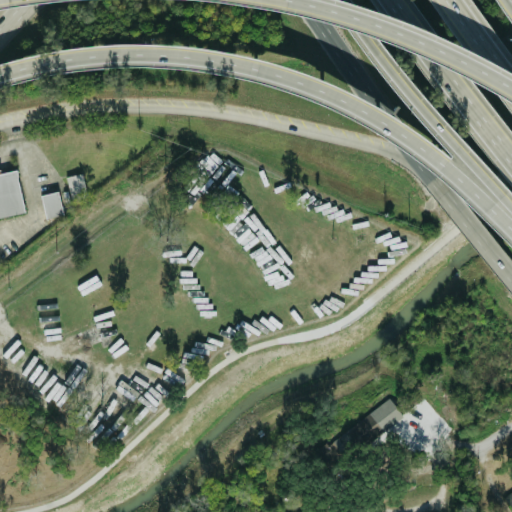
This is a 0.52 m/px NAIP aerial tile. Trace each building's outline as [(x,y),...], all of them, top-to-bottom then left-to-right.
[(0,216),(24,211),(15,169),(0,172),(0,216)] [(65,175),(70,199),(86,196),(81,172),(65,175)] [(40,193),(46,217),(62,213),(56,189),(40,193)] [(358,437),(382,436),(381,415),(356,416),(358,437)] [(348,452),(336,436),(317,451),(329,467),(348,452)] [(511,489),(503,495),(511,508),(511,489)]
